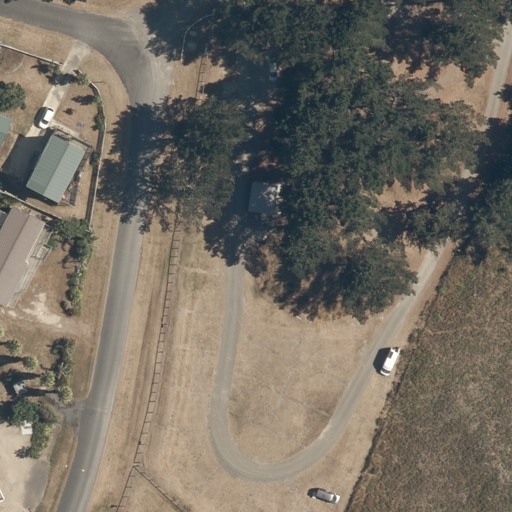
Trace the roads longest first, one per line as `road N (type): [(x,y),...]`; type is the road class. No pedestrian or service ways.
road 1 (residential): [(71,511),(98,421),(143,164),(148,102),(138,55)]
road 2 (residential): [(138,55),(88,25),(6,0)]
